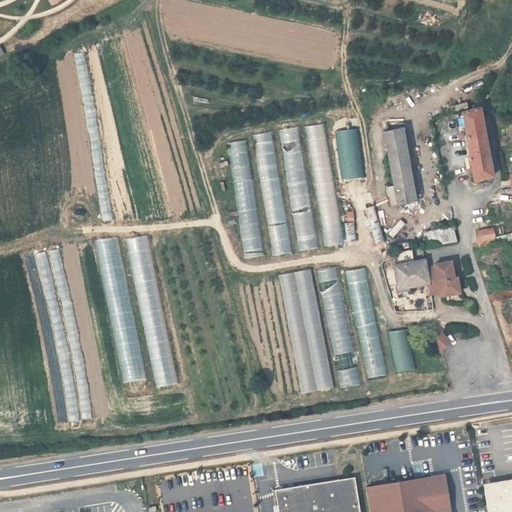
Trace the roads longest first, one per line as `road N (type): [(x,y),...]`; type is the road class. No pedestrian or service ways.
road 1 (primary): [(105,462),(511,399)]
road 2 (residential): [(511,396),(454,207)]
road 3 (unknown): [(468,251),(316,268)]
road 4 (unknown): [(134,511),(117,497),(22,511)]
